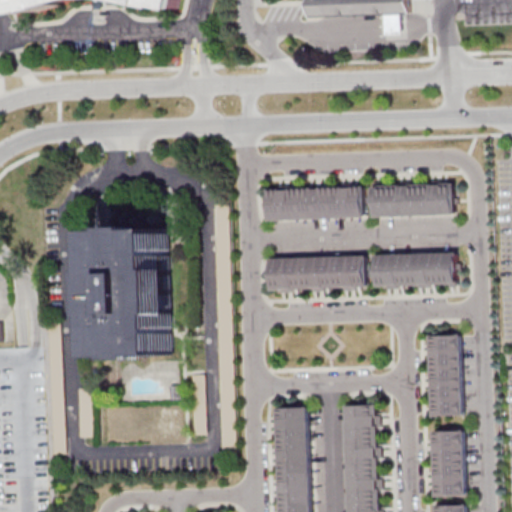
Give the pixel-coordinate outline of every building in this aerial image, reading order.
[(189,0),(186,16),(130,0),(75,0),(14,17),(9,0),(189,0)] [(309,0),(310,15),(387,13),(387,38),(406,37),(405,11),(410,11),(409,0),(309,0)] [(377,182),(377,216),(460,215),(460,182),(377,182)] [(272,220),(369,218),(369,184),(271,186),(272,220)] [(173,229),(106,229),(107,357),(174,356),(173,229)] [(379,288),(462,287),(462,252),(379,253),(379,288)] [(371,256),(274,257),(274,291),(371,290),(371,256)] [(432,336),(434,416),(467,415),(465,335),(432,336)] [(55,453),(66,453),(64,358),(53,358),(55,453)] [(94,389),(83,389),(83,436),(94,436),(94,389)] [(349,405),(352,511),(385,511),(383,403),(349,405)] [(280,408),(311,407),(315,511),(282,511),(282,494),(280,494),(279,483),(282,482),(282,462),(278,462),(278,451),(281,451),(280,430),(277,430),(277,419),(280,419),(280,408)] [(208,432),(207,419),(197,420),(197,433),(208,432)] [(470,430),(436,430),(437,496),(471,496),(470,430)]
